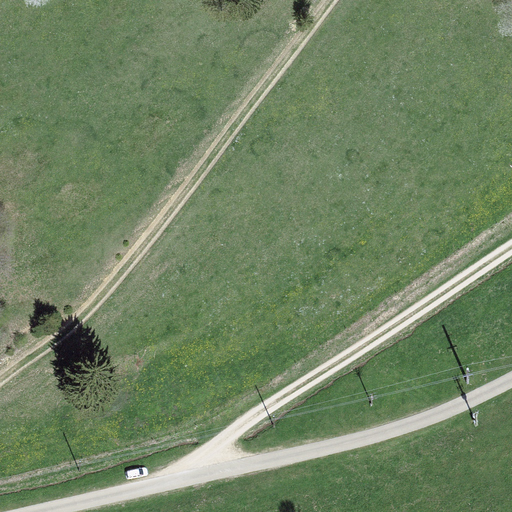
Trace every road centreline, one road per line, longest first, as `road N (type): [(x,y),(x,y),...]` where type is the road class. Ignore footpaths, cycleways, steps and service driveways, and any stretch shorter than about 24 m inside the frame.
road 1 (track): [(331,0),(106,288),(68,329),(0,378)]
road 2 (unclassified): [(46,511),(361,437),(511,378)]
road 3 (track): [(511,250),(239,430),(185,481)]
